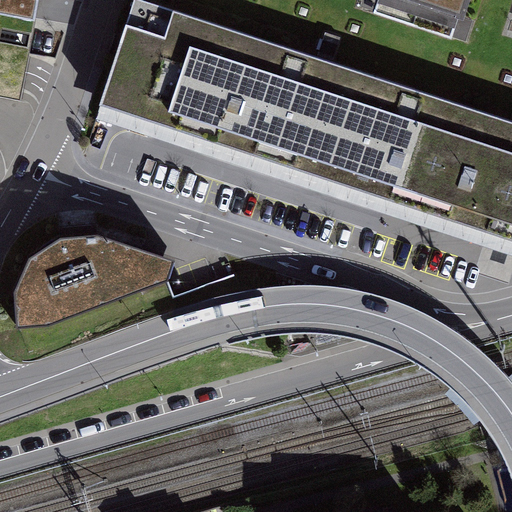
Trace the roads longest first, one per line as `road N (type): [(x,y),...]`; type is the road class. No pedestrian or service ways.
road 1 (primary): [(511,415),(481,376),(412,327),(358,308),(311,304),(214,318),(9,394)]
road 2 (secondary): [(0,469),(467,336),(494,321)]
road 3 (secondary): [(494,321),(442,313),(33,173)]
road 4 (residential): [(98,0),(33,173)]
